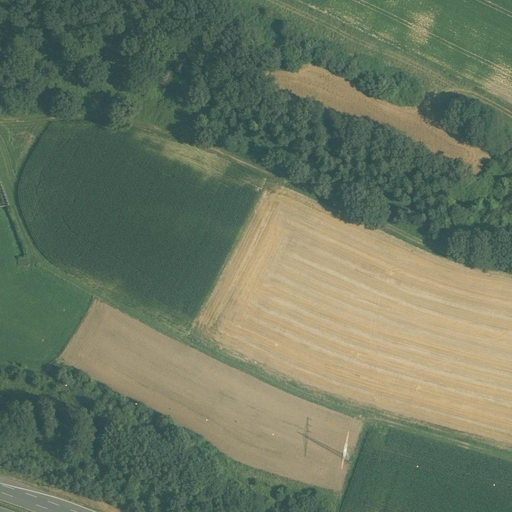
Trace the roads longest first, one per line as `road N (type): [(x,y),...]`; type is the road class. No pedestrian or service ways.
road 1 (track): [(511,461),(280,392),(43,266),(31,257),(0,173)]
road 2 (track): [(511,263),(464,256),(166,125),(133,116),(0,119)]
road 3 (track): [(337,511),(342,497),(167,448),(56,381),(0,368)]
